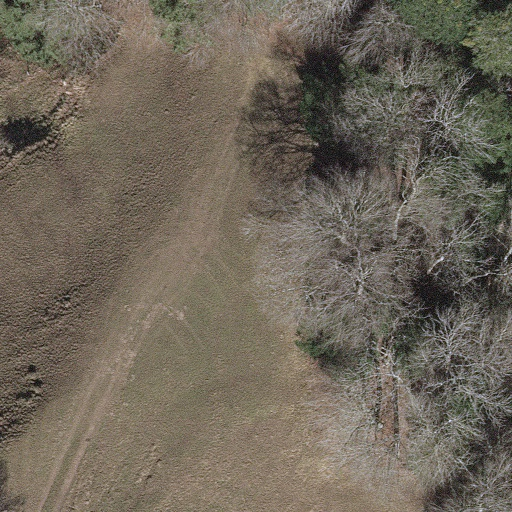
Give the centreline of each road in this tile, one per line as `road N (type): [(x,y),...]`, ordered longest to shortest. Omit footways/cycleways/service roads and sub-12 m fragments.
road 1 (track): [(296,0),(149,263)]
road 2 (track): [(32,511),(149,263)]
